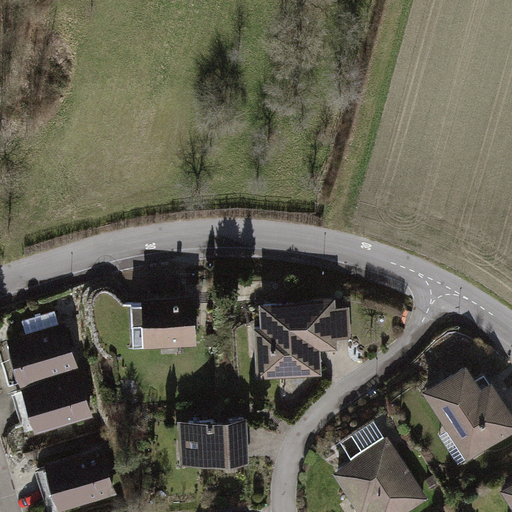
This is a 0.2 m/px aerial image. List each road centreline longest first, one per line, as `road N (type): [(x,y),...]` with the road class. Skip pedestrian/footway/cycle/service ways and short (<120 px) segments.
road 1 (residential): [(0,281),(120,246),(236,231),(331,242),(444,287)]
road 2 (residential): [(444,287),(402,350),(335,397),(303,431),(286,478),(286,511)]
